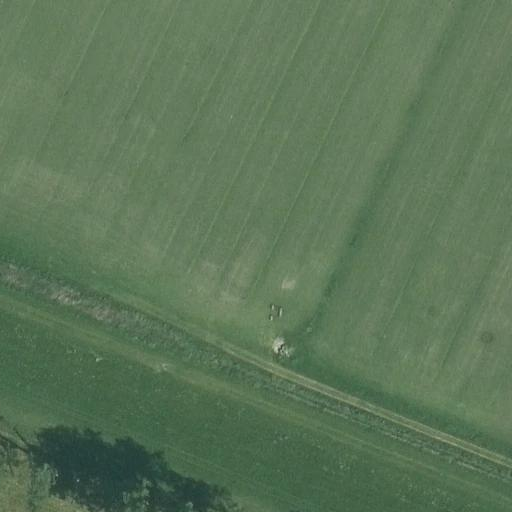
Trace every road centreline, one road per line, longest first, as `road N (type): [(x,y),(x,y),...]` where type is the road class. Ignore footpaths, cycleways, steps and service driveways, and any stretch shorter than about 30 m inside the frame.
road 1 (track): [(0,378),(337,511)]
road 2 (track): [(511,463),(273,368)]
